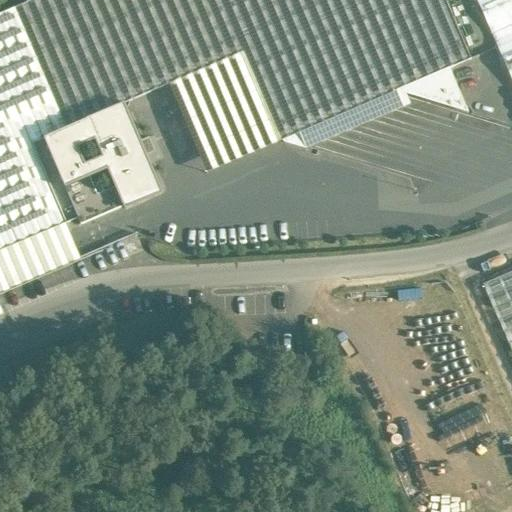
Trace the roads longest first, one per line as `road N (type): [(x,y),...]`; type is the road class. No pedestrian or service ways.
road 1 (unclassified): [(511,236),(451,259),(143,281),(0,326)]
road 2 (track): [(143,281),(0,508)]
